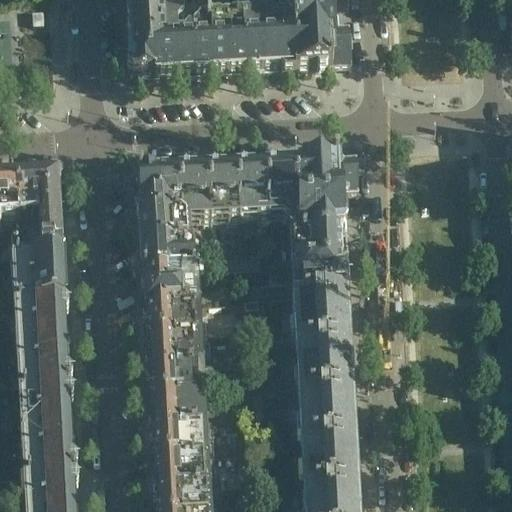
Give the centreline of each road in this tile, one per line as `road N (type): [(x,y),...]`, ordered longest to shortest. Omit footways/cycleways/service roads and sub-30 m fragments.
road 1 (residential): [(374,128),(394,511)]
road 2 (residential): [(112,511),(93,142)]
road 3 (residential): [(511,473),(494,122)]
road 4 (unclassified): [(93,142),(374,128)]
road 5 (residential): [(84,0),(93,142)]
road 6 (residential): [(365,0),(374,128)]
road 7 (residential): [(494,122),(484,0)]
road 8 (unclassified): [(374,128),(494,122)]
